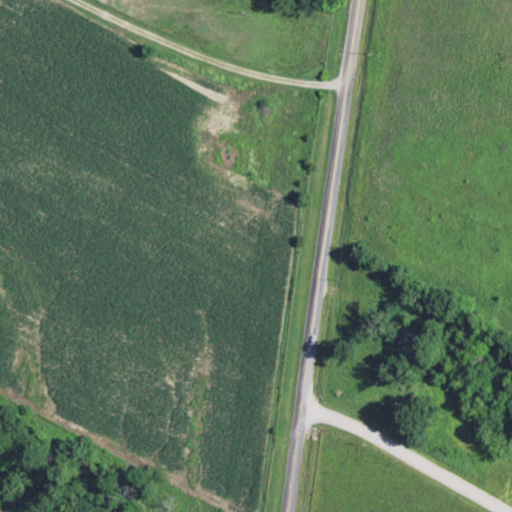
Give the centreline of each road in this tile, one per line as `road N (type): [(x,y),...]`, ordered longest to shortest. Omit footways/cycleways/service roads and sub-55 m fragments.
road 1 (residential): [(284,511),(357,0)]
road 2 (residential): [(511,511),(345,419),(298,407)]
